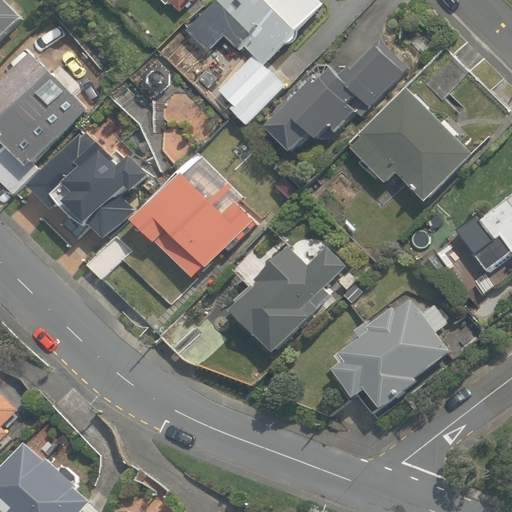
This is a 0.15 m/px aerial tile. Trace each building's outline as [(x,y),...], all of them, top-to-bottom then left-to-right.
[(0,0),(0,58),(33,25),(6,0),(0,0)] [(162,0),(179,17),(196,0),(162,0)] [(226,0),(193,36),(213,55),(225,42),(250,64),(218,99),(254,131),(290,91),(278,80),(302,54),(296,49),(333,8),(324,0),(226,0)] [(412,77),(383,47),(348,80),(340,72),(275,135),(300,161),(317,144),(324,152),(368,109),(373,114),(412,77)] [(474,74),(455,55),(427,85),(446,103),(474,74)] [(0,155),(0,181),(16,198),(95,117),(38,61),(0,99),(0,135),(10,145),(0,155)] [(478,154),(409,91),(352,153),(392,190),(401,180),(430,206),(478,154)] [(151,196),(85,137),(32,198),(56,220),(66,208),(108,245),(151,196)] [(264,221),(203,160),(137,227),(198,287),(264,221)] [(511,199),(461,232),(492,281),(511,268),(511,199)] [(135,249),(120,235),(88,270),(103,284),(135,249)] [(313,273),(288,253),(233,319),(284,362),(298,346),(308,354),(332,325),(320,315),(357,271),(332,250),(313,273)] [(422,385),(462,355),(447,335),(455,328),(439,307),(425,318),(410,299),(360,338),(365,345),(334,369),(365,410),(375,401),(392,423),(429,394),(422,385)] [(191,308),(163,341),(197,371),(226,338),(191,308)] [(0,451),(13,436),(8,432),(24,413),(0,393),(0,451)] [(91,511),(99,503),(35,451),(0,494),(0,511),(91,511)]
